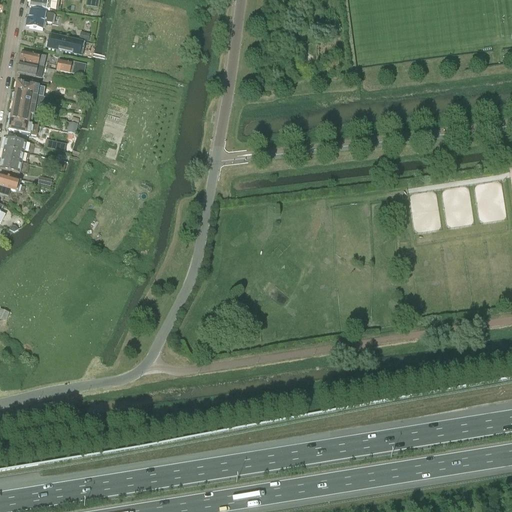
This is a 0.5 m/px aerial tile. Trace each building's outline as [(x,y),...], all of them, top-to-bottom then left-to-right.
[(51,0),(29,0),(29,4),(30,4),(29,9),(49,12),(51,0)] [(97,10),(99,0),(86,0),(85,8),(97,10)] [(54,17),(46,15),(30,12),(28,20),(27,20),(25,28),(42,32),(44,24),(52,26),(54,17)] [(78,41),(88,43),(90,35),(80,33),(78,41)] [(49,35),(46,49),(81,57),(85,44),(49,35)] [(43,68),(46,58),(22,52),(20,63),(37,67),(43,68)] [(72,62),(72,64),(58,61),(56,71),(58,72),(57,74),(71,77),(72,75),(83,77),(86,65),(72,62)] [(41,79),(43,68),(37,67),(20,63),(17,74),(41,79)] [(54,76),(52,85),(81,92),(83,83),(54,76)] [(44,89),(38,88),(17,83),(17,84),(16,84),(15,89),(16,89),(15,93),(37,98),(43,99),(44,89)] [(36,103),(37,98),(15,93),(14,93),(13,99),(14,99),(13,102),(35,107),(36,103)] [(34,112),(35,107),(13,102),(13,105),(12,105),(11,111),(12,111),(11,112),(33,117),(34,112)] [(33,117),(11,112),(11,115),(10,114),(9,120),(10,120),(10,121),(31,126),(33,117)] [(36,136),(38,128),(31,127),(31,126),(10,121),(9,124),(8,124),(7,129),(8,130),(8,131),(30,135),(36,136)] [(69,123),(66,134),(75,136),(78,126),(69,123)] [(6,139),(3,149),(24,154),(26,144),(6,139)] [(50,143),(48,150),(64,154),(66,146),(50,143)] [(24,154),(3,149),(1,159),(22,164),(24,154)] [(22,164),(1,159),(0,164),(0,169),(20,174),(22,164)] [(21,181),(19,181),(0,175),(0,187),(15,192),(16,189),(18,189),(21,181)] [(37,185),(50,188),(52,180),(39,178),(37,185)]
